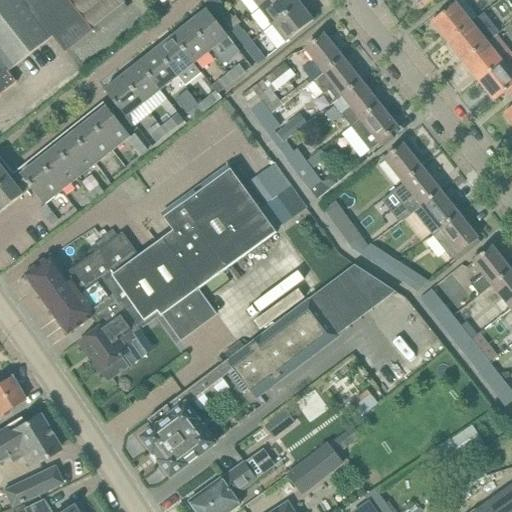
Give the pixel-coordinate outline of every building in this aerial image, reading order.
[(0,0),(0,95),(17,82),(8,72),(53,36),(65,52),(125,4),(122,0),(0,0)] [(207,0),(218,13),(225,8),(218,0),(207,0)] [(296,0),(268,0),(259,8),(273,25),(299,3),(296,0)] [(413,0),(422,10),(433,0),(413,0)] [(447,10),(431,22),(447,42),(478,18),(464,0),(453,0),(456,3),(447,10)] [(272,53),(298,33),(313,21),(299,3),(273,25),(280,34),(265,45),(272,53)] [(233,18),(225,8),(218,13),(226,24),(233,18)] [(207,10),(189,24),(211,50),(220,43),(226,50),(234,44),(228,37),(219,25),(207,10)] [(478,18),(447,42),(463,62),(487,42),(496,35),(499,33),(484,13),(478,18)] [(194,64),(211,50),(189,24),(173,37),(194,64)] [(244,47),(251,41),(243,31),(236,36),(244,47)] [(324,34),(309,47),(305,49),(314,60),(306,66),(316,79),(314,81),(343,58),(324,34)] [(478,81),(511,54),(496,35),(487,42),(463,62),(478,81)] [(173,37),(156,50),(177,77),(184,86),(201,73),(194,64),(173,37)] [(265,59),(265,58),(251,41),(244,47),(258,64),(265,59)] [(160,91),(177,77),(156,50),(139,64),(160,91)] [(511,54),(478,81),(494,101),(506,92),(509,95),(511,92),(511,54)] [(337,100),(342,96),(361,81),(343,58),(314,81),(324,94),(329,90),(337,100)] [(246,59),(229,73),(235,81),(252,67),(246,59)] [(260,122),(271,114),(314,80),(312,77),(280,101),(274,93),(290,80),(292,71),(284,62),(241,95),(260,122)] [(143,104),(160,91),(139,64),(122,77),(143,104)] [(235,81),(229,73),(218,82),(224,89),(235,81)] [(126,118),(143,104),(122,77),(104,91),(126,118)] [(337,100),(333,103),(342,114),(351,126),(380,104),(361,81),(342,96),(337,100)] [(204,112),(215,103),(209,95),(207,97),(205,93),(196,100),(198,103),(198,104),(204,112)] [(130,136),(103,103),(17,171),(44,204),(130,136)] [(204,112),(198,104),(187,113),(193,121),(204,112)] [(380,143),(383,140),(399,128),(380,104),(351,126),(370,150),(380,143)] [(280,126),(271,114),(260,122),(278,146),(286,140),(308,124),(300,114),(285,125),(286,126),(277,132),(275,130),(280,126)] [(167,135),(178,126),(172,119),(161,128),(167,135)] [(151,136),(156,143),(157,143),(167,135),(161,128),(151,136)] [(127,139),(133,148),(141,142),(135,133),(127,139)] [(306,162),(297,150),(295,152),(286,140),(278,146),(296,170),(306,162)] [(141,142),(133,148),(140,156),(148,150),(141,142)] [(388,157),(385,159),(404,183),(422,168),(404,144),(388,157)] [(296,170),(311,190),(317,199),(331,188),(321,183),(312,170),(327,158),(321,150),(306,162),(296,170)] [(0,156),(0,213),(28,191),(0,156)] [(275,163),(274,164),(250,182),(266,205),(277,197),(287,211),(302,200),(275,163)] [(404,183),(391,193),(409,216),(414,212),(441,191),(422,168),(404,183)] [(174,231),(162,240),(198,290),(276,233),(231,170),(164,218),(174,231)] [(98,185),(90,191),(96,199),(104,192),(98,185)] [(87,205),(96,199),(90,191),(81,198),(87,205)] [(441,191),(414,212),(432,235),(459,213),(441,191)] [(287,211),(293,218),(307,207),(302,200),(287,211)] [(342,232),(352,225),(336,203),(326,210),(342,232)] [(46,205),(45,205),(39,210),(45,218),(52,213),(46,205)] [(52,213),(45,218),(52,226),(58,221),(52,213)] [(451,258),(459,252),(459,253),(478,238),(459,213),(432,235),(451,258)] [(352,225),(342,232),(349,243),(360,235),(352,225)] [(106,244),(118,235),(113,229),(102,238),(106,244)] [(166,313),(198,290),(162,240),(140,256),(123,232),(118,235),(106,244),(66,274),(51,255),(24,275),(67,335),(92,318),(99,328),(132,305),(143,321),(156,311),(159,315),(164,311),(166,313)] [(474,262),(483,274),(471,284),(480,295),(492,285),(511,270),(493,247),(474,262)] [(388,271),(395,260),(383,252),(376,263),(388,271)] [(388,271),(410,285),(418,292),(430,282),(417,274),(395,260),(388,271)] [(228,359),(201,380),(209,392),(224,380),(222,378),(234,369),(262,406),(266,403),(260,395),(338,336),(337,335),(394,293),(395,291),(354,265),(354,266),(309,299),(310,300),(229,361),(228,359)] [(511,271),(511,270),(492,285),(503,299),(511,308),(511,307),(511,271)] [(184,337),(216,313),(198,290),(166,313),(184,337)] [(443,305),(442,306),(430,291),(421,298),(442,325),(452,317),(443,305)] [(156,316),(159,315),(156,311),(143,321),(132,305),(99,328),(79,343),(100,372),(101,372),(108,382),(128,367),(121,357),(127,352),(124,348),(132,342),(134,332),(156,316)] [(452,317),(442,325),(451,336),(460,347),(470,339),(461,328),(452,317)] [(470,339),(460,347),(470,360),(479,371),(489,363),(496,358),(477,334),(470,339)] [(489,363),(479,371),(487,382),(497,374),(489,363)] [(487,382),(497,394),(507,386),(497,374),(487,382)] [(0,398),(20,387),(15,379),(12,381),(10,377),(0,382),(0,398)] [(187,405),(193,400),(195,402),(209,392),(201,380),(148,420),(148,421),(151,419),(157,426),(141,437),(153,454),(154,453),(159,460),(158,461),(171,477),(187,465),(187,464),(199,455),(199,456),(216,443),(204,427),(202,428),(197,421),(198,420),(187,405)] [(20,387),(0,398),(0,418),(8,414),(7,411),(24,401),(22,397),(25,396),(20,387)] [(286,411),(272,422),(280,433),(294,422),(286,411)] [(0,462),(9,457),(11,462),(17,458),(19,460),(19,461),(25,457),(31,467),(42,460),(59,450),(38,416),(24,424),(10,433),(7,428),(0,431),(0,462)] [(451,464),(483,443),(472,425),(440,445),(451,464)] [(340,462),(341,464),(342,463),(329,445),(289,476),(303,494),(330,473),(329,471),(340,462)] [(473,458),(444,480),(454,493),(466,484),(470,489),(487,476),(484,472),(473,458)] [(205,490),(189,502),(196,511),(230,511),(240,505),(233,495),(256,478),(245,462),(244,462),(243,462),(205,490)] [(23,482),(31,498),(62,484),(54,467),(23,482)] [(511,511),(511,487),(477,511),(511,511)] [(379,511),(373,503),(376,501),(370,491),(351,505),(355,511),(379,511)] [(61,511),(50,511),(42,499),(22,509),(23,511),(75,511),(72,505),(61,511)]
